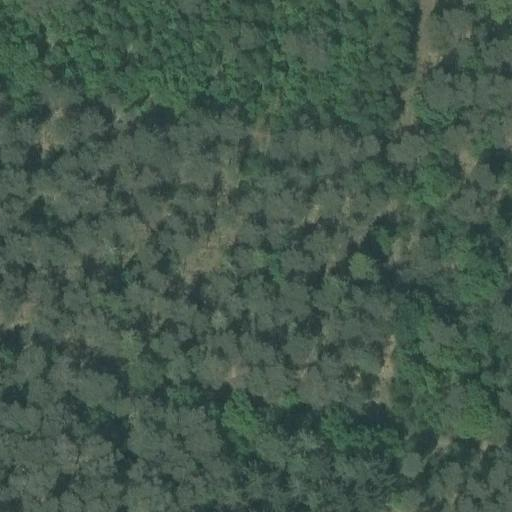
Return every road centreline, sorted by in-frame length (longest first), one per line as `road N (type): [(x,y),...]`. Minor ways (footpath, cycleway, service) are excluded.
road 1 (track): [(511,453),(390,436),(0,346)]
road 2 (track): [(391,511),(407,157),(435,0)]
